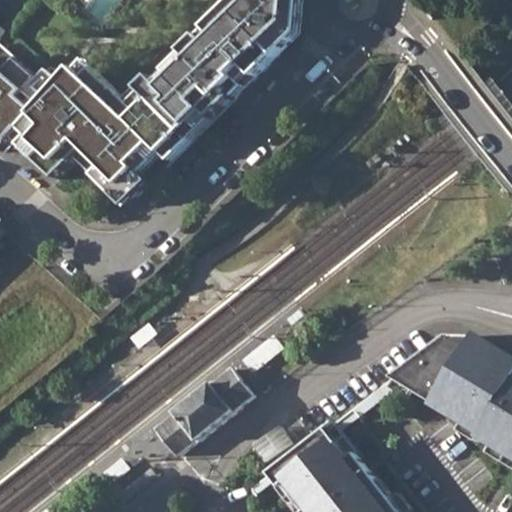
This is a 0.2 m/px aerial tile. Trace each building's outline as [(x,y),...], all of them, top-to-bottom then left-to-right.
[(54,103),(17,148),(54,184),(82,160),(133,215),(301,40),(304,0),(224,0),(126,96),(86,62),(54,103)] [(1,46),(0,47),(0,146),(11,155),(17,148),(54,103),(46,96),(57,82),(49,75),(43,81),(1,46)] [(277,335),(245,361),(255,374),(288,348),(277,335)] [(406,383),(511,449),(511,355),(481,338),(454,337),(398,378),(406,383)] [(237,413),(257,396),(236,370),(217,386),(215,385),(181,412),(182,413),(161,431),(183,456),(201,442),(203,441),(238,414),(237,413)] [(398,378),(356,411),(363,419),(406,383),(398,378)] [(285,425),(255,444),(268,463),(297,445),(285,425)] [(403,511),(338,428),(276,475),(303,511),(403,511)]
